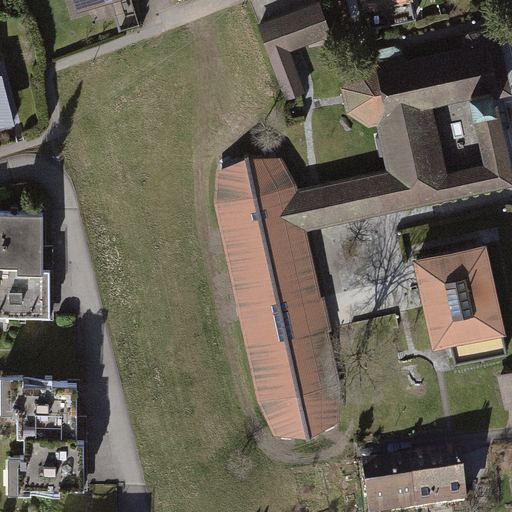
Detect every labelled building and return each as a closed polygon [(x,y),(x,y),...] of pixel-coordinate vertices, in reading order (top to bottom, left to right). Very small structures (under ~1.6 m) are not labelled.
[(117,0),(73,0),(77,11),(117,0)] [(319,0),(256,23),(283,96),(300,90),(287,53),(332,36),(319,0)] [(408,0),(357,0),(359,12),(409,6),(408,0)] [(317,185),(300,188),(309,231),(313,230),(394,211),(450,198),(448,187),(444,171),(430,106),(466,98),(470,118),(499,112),(496,98),(490,70),(484,37),(481,31),(473,29),(466,31),(460,37),(458,45),(404,57),(401,49),(391,44),(378,47),(372,52),(374,63),(375,69),(359,74),(350,91),(352,111),(370,123),(377,122),(377,124),(378,126),(388,169),(317,185)] [(496,34),(484,37),(490,70),(496,98),(508,95),(496,34)] [(377,124),(377,122),(370,123),(352,111),(350,91),(359,74),(375,69),(374,63),(354,70),(342,89),(347,114),(369,128),(378,126),(377,124)] [(0,130),(15,126),(2,76),(0,75),(0,130)] [(481,162),(444,171),(448,187),(450,198),(511,184),(511,179),(499,112),(470,118),(481,162)] [(309,231),(300,188),(276,154),(244,156),(217,169),(216,200),(257,401),(281,435),(309,440),(341,423),(341,395),(327,328),(325,314),(322,298),(309,231)] [(0,315),(42,314),(43,318),(55,318),(53,242),(47,242),(46,206),(0,207),(0,315)] [(483,244),(414,259),(425,309),(433,348),(502,334),(483,244)] [(24,371),(0,371),(0,376),(1,410),(17,409),(17,434),(24,433),(24,454),(8,454),(9,491),(33,490),(33,486),(76,484),(76,488),(88,488),(86,413),(80,413),(80,376),(24,378),(24,371)] [(511,407),(511,371),(496,375),(504,409),(511,407)] [(462,446),(363,460),(370,511),(397,511),(470,502),(462,446)]
